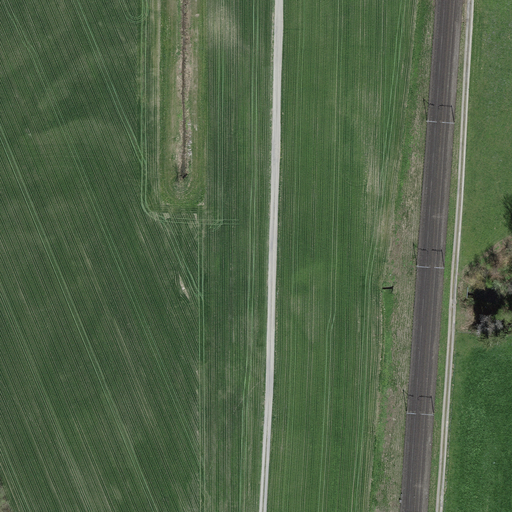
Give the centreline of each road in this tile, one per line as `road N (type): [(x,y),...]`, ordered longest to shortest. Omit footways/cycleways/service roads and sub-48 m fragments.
road 1 (track): [(475,0),(441,511)]
road 2 (track): [(262,511),(279,0)]
